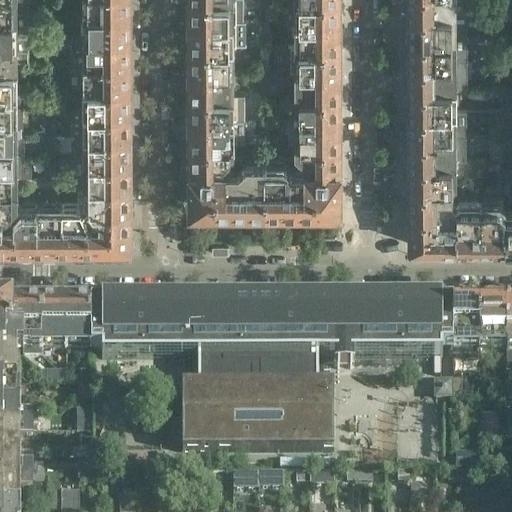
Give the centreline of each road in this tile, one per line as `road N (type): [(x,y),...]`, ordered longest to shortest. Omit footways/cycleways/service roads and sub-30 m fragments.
road 1 (residential): [(158,272),(155,0)]
road 2 (residential): [(369,0),(373,269)]
road 3 (residential): [(373,269),(158,272)]
road 4 (residential): [(158,272),(0,275)]
road 5 (residential): [(511,270),(373,269)]
